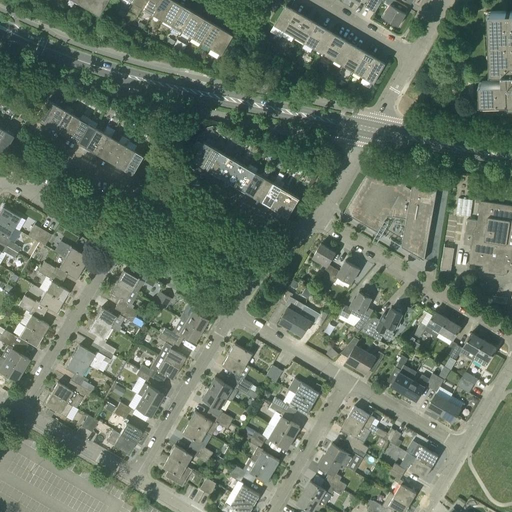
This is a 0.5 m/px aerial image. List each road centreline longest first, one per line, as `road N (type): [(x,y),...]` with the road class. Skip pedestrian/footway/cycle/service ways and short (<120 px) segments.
road 1 (secondary): [(369,133),(120,74),(0,27)]
road 2 (residential): [(511,336),(314,219)]
road 3 (residential): [(134,477),(233,314)]
road 4 (residential): [(19,410),(118,248)]
road 5 (residential): [(170,214),(69,160),(38,199)]
road 6 (residential): [(296,234),(201,178),(170,214)]
road 7 (residential): [(271,511),(349,382)]
road 8 (secondary): [(511,159),(369,133)]
road 9 (residential): [(349,382),(233,314)]
road 10 (residential): [(134,477),(19,410)]
road 11 (residential): [(233,314),(118,248)]
road 12 (residential): [(461,448),(349,382)]
